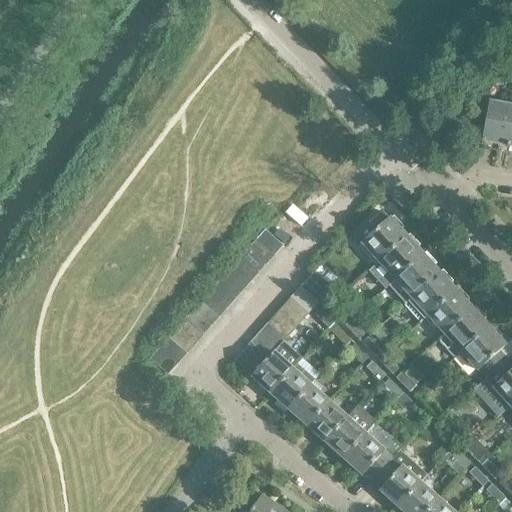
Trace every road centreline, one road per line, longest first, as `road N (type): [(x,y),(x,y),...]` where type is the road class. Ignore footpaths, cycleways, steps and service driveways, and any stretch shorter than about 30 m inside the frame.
road 1 (residential): [(246,420),(200,379),(385,152)]
road 2 (residential): [(385,152),(251,0)]
road 3 (residential): [(354,511),(246,420)]
